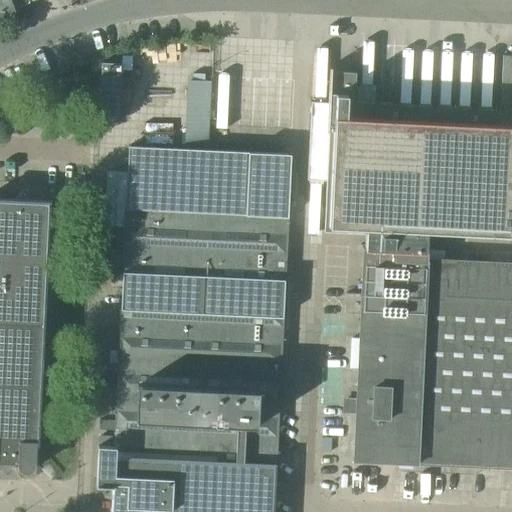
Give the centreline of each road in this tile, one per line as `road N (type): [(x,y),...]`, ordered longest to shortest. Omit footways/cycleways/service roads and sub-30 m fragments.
road 1 (unclassified): [(306,235),(301,509)]
road 2 (unclassified): [(316,0),(306,235)]
road 3 (unclassified): [(0,56),(70,25),(148,5),(216,0)]
road 4 (unclassified): [(511,245),(306,235)]
road 5 (unclassified): [(326,0),(511,9)]
